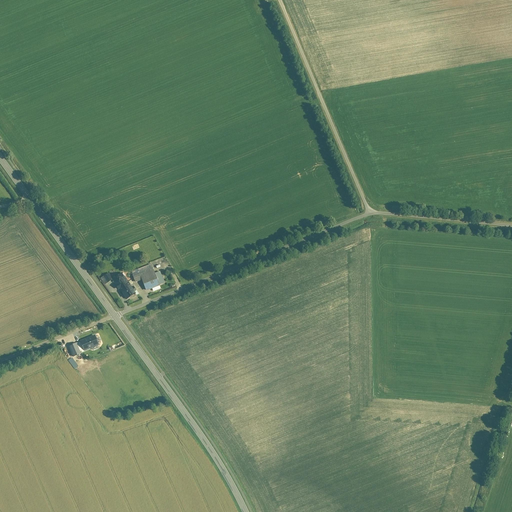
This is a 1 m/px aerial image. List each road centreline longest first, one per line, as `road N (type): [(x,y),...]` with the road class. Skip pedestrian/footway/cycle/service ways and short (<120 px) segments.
road 1 (unclassified): [(369,209),(114,316)]
road 2 (tertiary): [(114,316),(244,511)]
road 3 (unclassified): [(369,209),(283,0)]
road 4 (tertiary): [(0,159),(114,316)]
road 5 (unclassified): [(511,222),(369,209)]
road 6 (unclassified): [(114,316),(0,360)]
